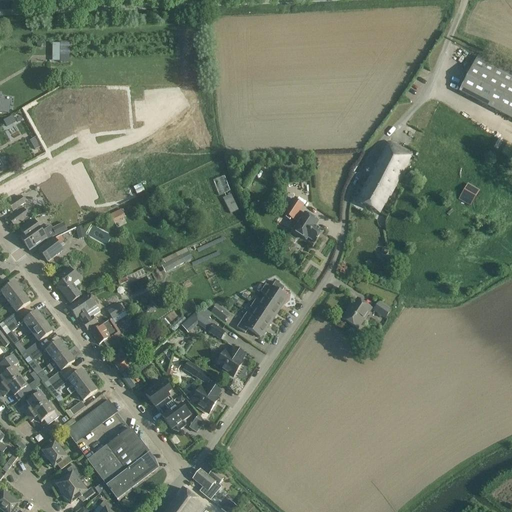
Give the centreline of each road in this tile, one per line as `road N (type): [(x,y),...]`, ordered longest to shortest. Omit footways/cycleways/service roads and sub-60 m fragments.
road 1 (residential): [(184,478),(341,263),(352,185)]
road 2 (residential): [(184,478),(19,255)]
road 3 (residential): [(185,105),(131,142),(72,154),(0,193)]
